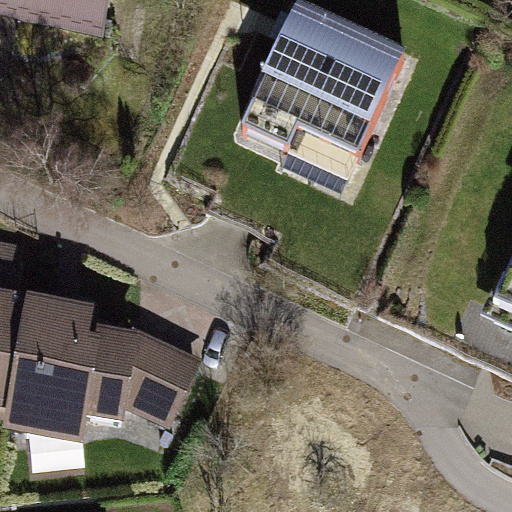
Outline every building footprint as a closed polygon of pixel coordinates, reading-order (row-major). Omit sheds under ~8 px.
[(0,0),(0,5),(22,9),(21,19),(104,34),(109,0),(0,0)] [(406,63),(299,15),(272,74),(266,72),(256,92),(262,95),(243,137),(290,158),(299,137),(360,164),(406,63)] [(343,201),(360,164),(299,137),(290,158),(282,173),(343,201)] [(0,424),(11,426),(31,310),(32,307),(12,303),(18,264),(0,255),(0,424)] [(511,273),(496,312),(511,318),(511,273)] [(91,321),(31,310),(11,426),(26,429),(27,440),(83,434),(86,422),(123,429),(127,405),(171,426),(196,372),(134,341),(131,359),(86,352),(91,321)]
